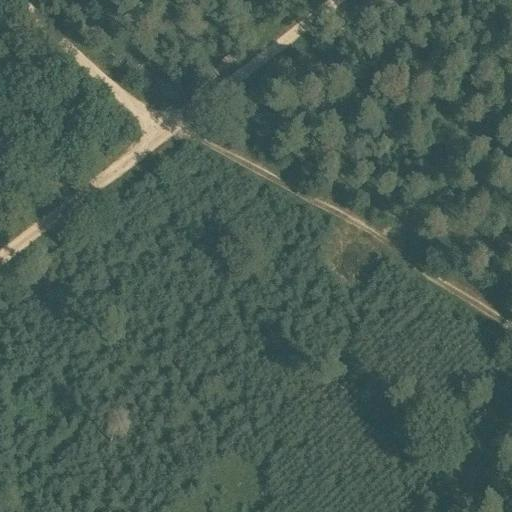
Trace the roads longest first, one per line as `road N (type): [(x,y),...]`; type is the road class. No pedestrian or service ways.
road 1 (track): [(163,126),(511,333)]
road 2 (track): [(163,126),(0,260)]
road 3 (track): [(329,0),(163,126)]
road 4 (track): [(11,0),(79,68),(163,126)]
